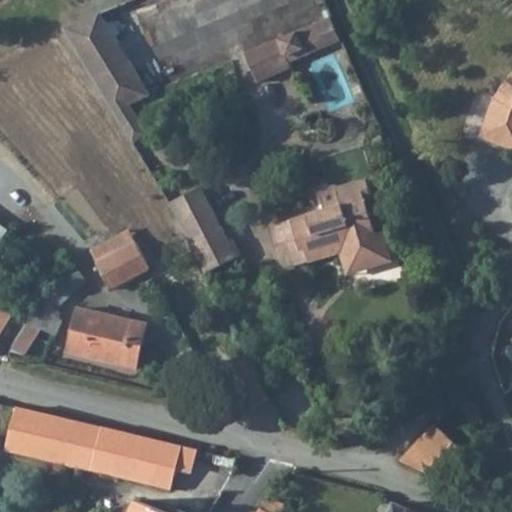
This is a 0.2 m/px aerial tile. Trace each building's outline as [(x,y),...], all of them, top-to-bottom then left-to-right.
[(153,94),(105,15),(69,30),(134,142),(148,135),(131,106),(153,94)] [(341,39),(331,16),(277,38),(287,62),(341,39)] [(289,67),(287,62),(277,38),(242,53),(254,81),(289,67)] [(511,74),(494,98),(479,139),(511,149),(511,74)] [(361,144),(318,158),(328,188),(318,192),(324,210),(289,221),(290,222),(271,228),(281,259),(287,257),(290,268),(341,252),(345,264),(366,257),(369,268),(393,261),(383,231),(376,233),(365,199),(371,197),(365,179),(371,177),(361,144)] [(202,185),(171,200),(178,212),(181,216),(183,220),(208,270),(241,254),(233,237),(230,239),(202,185)] [(0,219),(0,248),(14,229),(0,219)] [(152,270),(133,233),(96,252),(115,289),(152,270)] [(345,264),(348,275),(369,268),(366,257),(345,264)] [(81,307),(71,350),(143,366),(152,324),(81,307)] [(244,378),(258,404),(273,396),(260,370),(244,378)] [(471,387),(457,402),(479,423),(483,418),(471,387)] [(20,406),(9,449),(81,466),(173,489),(184,446),(20,406)] [(453,473),(470,455),(437,424),(403,460),(436,473),(453,473)] [(187,447),(183,472),(197,475),(201,449),(187,447)] [(267,498),(261,507),(270,511),(275,503),(267,498)] [(167,511),(138,500),(133,511),(167,511)] [(391,511),(417,511),(396,502),(391,511)]
